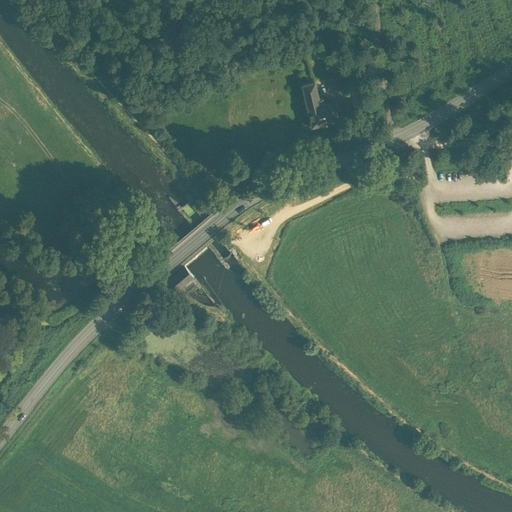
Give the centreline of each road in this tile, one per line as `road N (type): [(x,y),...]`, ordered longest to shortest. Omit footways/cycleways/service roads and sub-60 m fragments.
road 1 (secondary): [(0,439),(101,319),(232,208),(404,135),(511,70)]
road 2 (track): [(137,288),(122,268),(0,217)]
road 3 (track): [(388,141),(378,0)]
